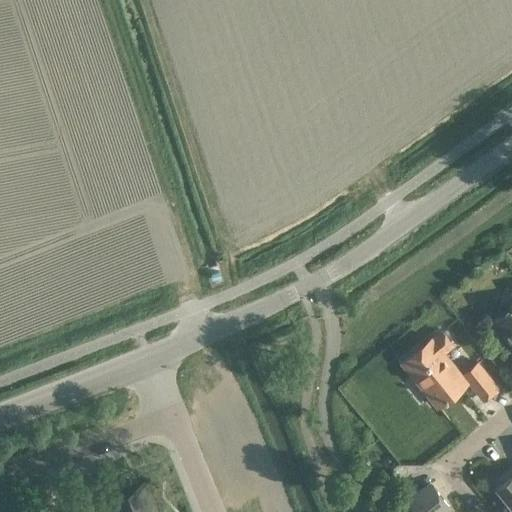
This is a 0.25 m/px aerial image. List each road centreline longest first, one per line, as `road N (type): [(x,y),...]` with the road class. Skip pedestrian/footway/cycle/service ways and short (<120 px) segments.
road 1 (unclassified): [(147,357),(313,282),(511,148)]
road 2 (residential): [(0,483),(174,416)]
road 3 (unclassified): [(0,414),(147,357)]
road 4 (residential): [(484,511),(446,465),(511,412)]
